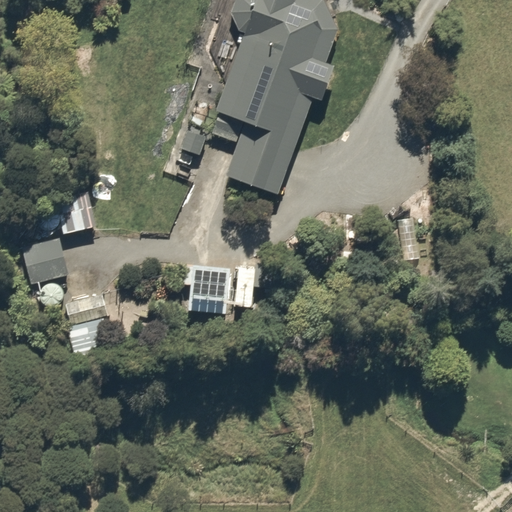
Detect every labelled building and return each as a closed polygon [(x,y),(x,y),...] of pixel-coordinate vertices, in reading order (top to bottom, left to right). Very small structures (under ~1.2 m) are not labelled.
[(243,29),(214,106),(244,117),(224,170),(276,190),(311,93),(320,96),(333,61),(324,58),(336,26),(324,0),(232,0),(229,10),(238,27),(243,29)] [(185,126),(178,144),(197,151),(204,133),(185,126)] [(169,169),(189,177),(199,151),(197,151),(178,144),(169,169)] [(94,222),(86,187),(53,194),(61,229),(94,222)] [(148,206),(145,215),(151,217),(154,209),(148,206)] [(412,214),(395,216),(400,257),(417,255),(412,214)] [(19,243),(29,280),(67,271),(58,234),(19,243)] [(64,300),(70,321),(102,313),(106,312),(100,290),(64,300)] [(139,308),(137,315),(144,317),(146,310),(139,308)] [(70,321),(66,322),(75,356),(111,347),(102,313),(70,321)]
